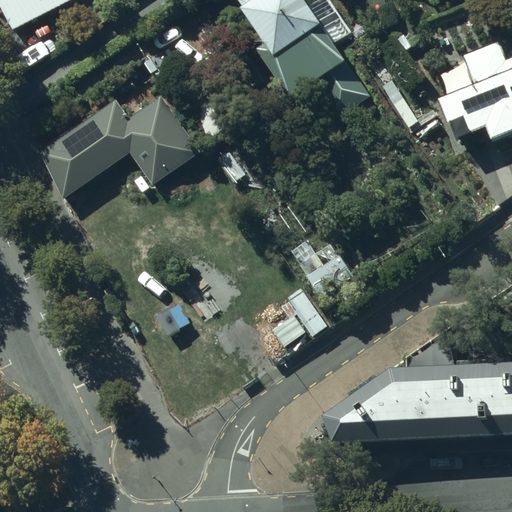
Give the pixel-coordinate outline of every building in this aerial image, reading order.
[(1,0),(16,30),(75,0),(1,0)] [(245,0),(251,7),(247,10),(273,47),(263,54),(295,101),(318,84),(342,117),(374,95),(337,43),(353,32),(330,0),(321,0),(312,7),(307,0),(245,0)] [(501,40),(466,55),(478,84),(443,99),(453,124),(469,118),(476,134),(492,127),(498,141),(511,134),(511,58),(510,60),(501,40)] [(118,100),(45,153),(67,200),(133,153),(155,185),(203,152),(164,96),(131,119),(118,100)] [(323,409),(334,444),(511,435),(511,357),(393,364),(323,409)]
